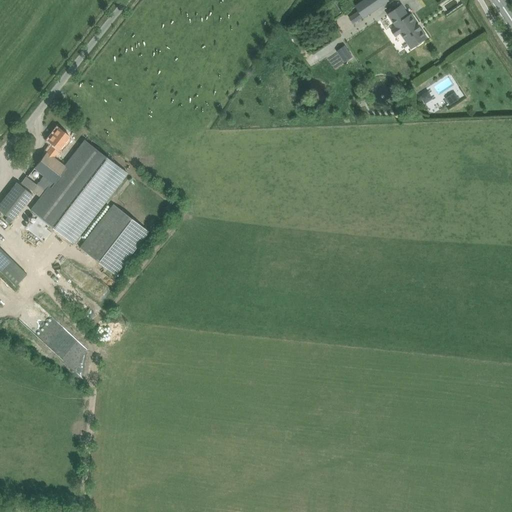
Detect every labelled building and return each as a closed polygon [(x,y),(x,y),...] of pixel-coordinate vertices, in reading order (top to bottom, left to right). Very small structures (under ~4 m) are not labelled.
[(354,23),(363,16),(364,17),(388,0),(365,0),(356,6),(359,10),(349,17),(354,23)] [(412,48),(416,45),(418,45),(422,43),(422,41),(427,37),(421,29),(418,24),(411,15),(409,16),(402,6),(389,14),(412,48)] [(345,45),(337,51),(345,62),(353,56),(345,45)] [(430,95),(450,87),(446,76),(426,85),(430,95)] [(415,95),(420,103),(427,98),(422,90),(415,95)] [(446,106),(454,99),(447,90),(438,97),(446,106)] [(46,152),(34,167),(54,182),(66,167),(53,157),(60,149),(60,150),(70,136),(58,127),(48,140),(53,144),(47,152),(46,152)] [(54,182),(31,211),(71,242),(126,172),(86,140),(66,167),(54,182)] [(0,203),(0,210),(12,220),(33,194),(17,182),(0,203)] [(149,231),(113,203),(79,247),(115,275),(149,231)] [(31,219),(23,228),(37,241),(45,233),(31,219)] [(0,287),(5,292),(23,273),(0,250),(0,287)]
